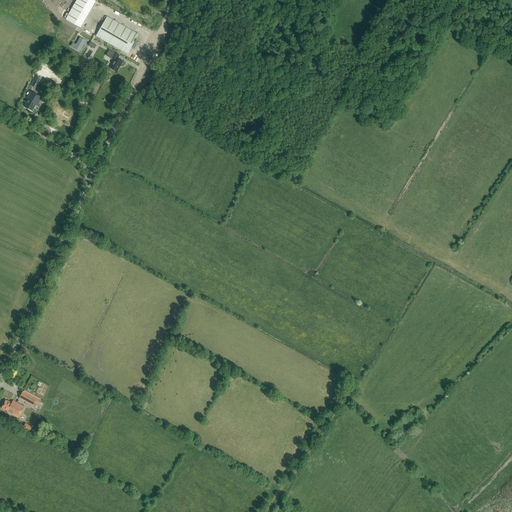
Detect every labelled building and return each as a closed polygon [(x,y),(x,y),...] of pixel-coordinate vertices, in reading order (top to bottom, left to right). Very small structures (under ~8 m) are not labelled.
[(77,0),(68,19),(83,27),(97,0),(77,0)] [(127,54),(138,34),(107,17),(96,36),(127,54)] [(80,38),(76,45),(73,43),(71,47),(80,52),(86,42),(80,38)] [(120,66),(123,62),(117,59),(119,55),(114,52),(111,58),(114,59),(110,68),(117,72),(120,66)] [(41,78),(36,75),(30,85),(36,88),(41,78)] [(37,106),(42,98),(30,91),(24,101),(26,102),(23,107),(32,111),(35,105),(37,106)] [(22,391),(19,398),(33,405),(35,402),(39,404),(41,400),(22,391)] [(5,400),(1,408),(7,411),(6,412),(18,418),(24,406),(13,400),(11,403),(5,400)]
